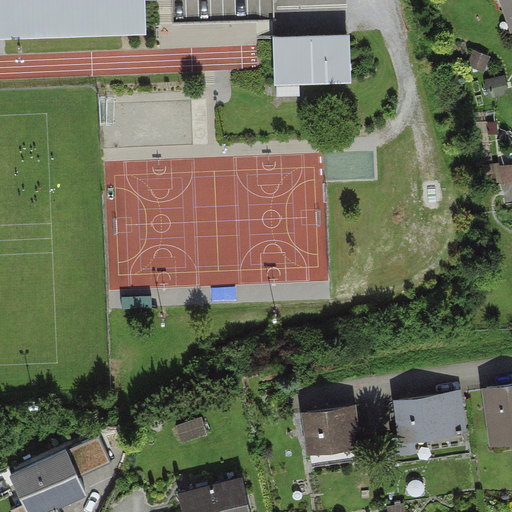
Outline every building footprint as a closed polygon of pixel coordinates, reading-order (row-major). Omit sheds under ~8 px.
[(147,0),(0,0),(0,38),(148,34),(147,0)] [(511,0),(501,0),(511,30),(511,0)] [(300,88),(355,85),(352,34),(275,38),(278,97),(300,96),(300,88)] [(511,381),(482,386),(490,446),(511,442),(511,381)] [(457,392),(400,401),(405,435),(395,436),(397,452),(420,449),(419,440),(428,439),(429,447),(464,442),(457,392)] [(354,406),(307,412),(314,462),(339,459),(337,444),(352,442),(350,426),(356,425),(354,406)] [(206,431),(201,417),(178,425),(183,439),(206,431)] [(113,461),(100,434),(72,446),(85,474),(113,461)] [(86,490),(67,449),(12,474),(29,511),(61,511),(58,503),(86,490)] [(251,511),(243,476),(180,491),(184,511),(251,511)]
